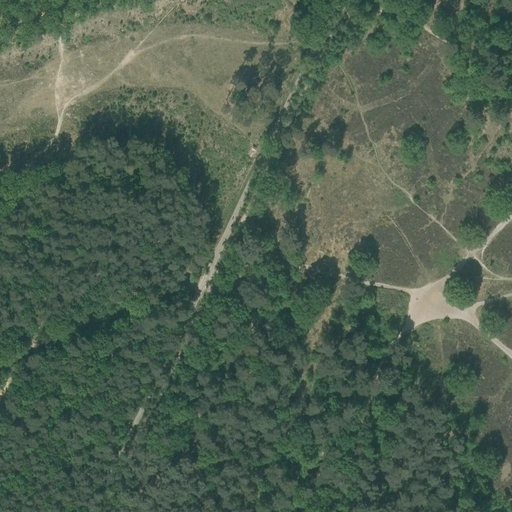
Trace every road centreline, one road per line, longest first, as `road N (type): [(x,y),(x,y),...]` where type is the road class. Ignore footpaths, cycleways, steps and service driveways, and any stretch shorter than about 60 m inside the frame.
road 1 (track): [(292,511),(370,396),(401,331),(511,294)]
road 2 (track): [(214,278),(331,29)]
road 3 (track): [(370,511),(224,289)]
road 4 (track): [(103,511),(214,278)]
road 5 (track): [(0,354),(205,276)]
road 6 (track): [(224,289),(307,267),(423,294)]
road 7 (track): [(384,10),(511,81)]
